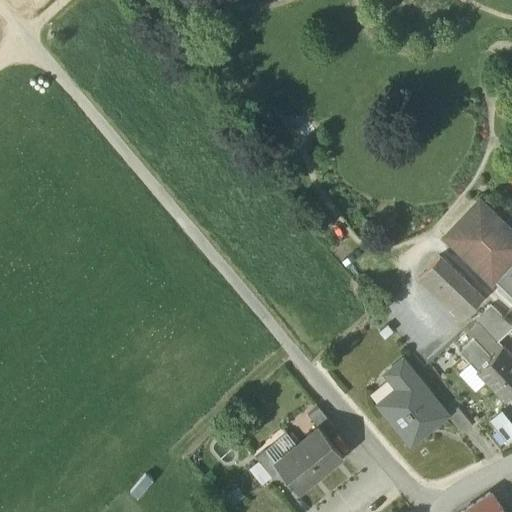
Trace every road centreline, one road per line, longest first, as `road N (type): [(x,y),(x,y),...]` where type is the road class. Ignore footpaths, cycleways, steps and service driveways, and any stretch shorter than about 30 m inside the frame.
road 1 (track): [(310,371),(26,34)]
road 2 (residential): [(433,511),(310,371)]
